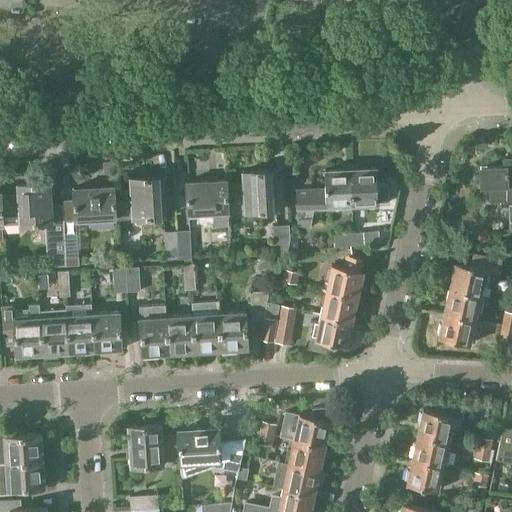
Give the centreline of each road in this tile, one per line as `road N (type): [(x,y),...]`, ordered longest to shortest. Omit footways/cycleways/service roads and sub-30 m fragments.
road 1 (residential): [(0,137),(448,112)]
road 2 (residential): [(82,395),(285,380),(380,383)]
road 3 (residential): [(380,383),(448,112)]
road 4 (residential): [(351,511),(380,383)]
road 5 (residential): [(380,383),(511,388)]
